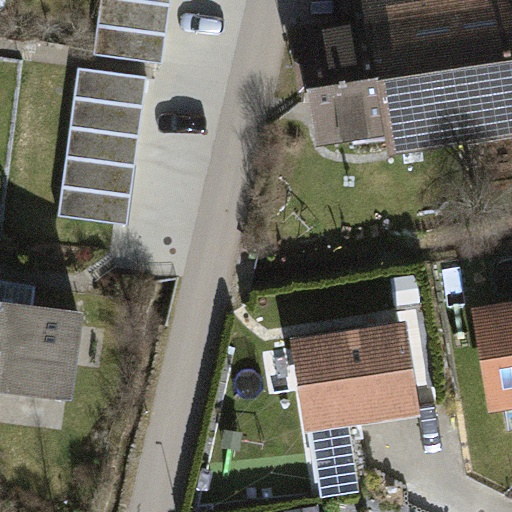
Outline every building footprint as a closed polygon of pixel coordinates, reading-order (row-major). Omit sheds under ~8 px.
[(102,0),(96,57),(162,65),(169,0),(102,0)] [(364,0),(368,23),(386,138),(389,154),(511,134),(511,10),(504,0),(364,0)] [(368,23),(294,34),(312,150),(386,138),(368,23)] [(130,228),(148,79),(80,71),(61,219),(130,228)] [(0,282),(0,305),(4,306),(34,310),(37,287),(0,282)] [(34,310),(4,306),(0,339),(0,394),(76,405),(87,316),(34,310)] [(511,306),(472,313),(488,416),(511,412),(511,306)] [(405,326),(291,339),(302,434),(314,433),(350,429),(417,420),(405,326)] [(350,429),(314,433),(322,499),(358,495),(350,429)]
